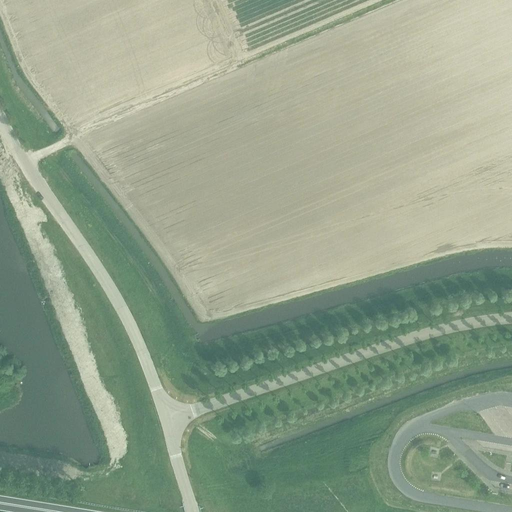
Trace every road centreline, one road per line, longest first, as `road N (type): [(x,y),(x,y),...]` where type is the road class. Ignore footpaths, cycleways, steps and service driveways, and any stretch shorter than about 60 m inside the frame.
road 1 (unclassified): [(166,420),(441,332),(511,320)]
road 2 (unclassified): [(166,420),(117,299),(0,116)]
